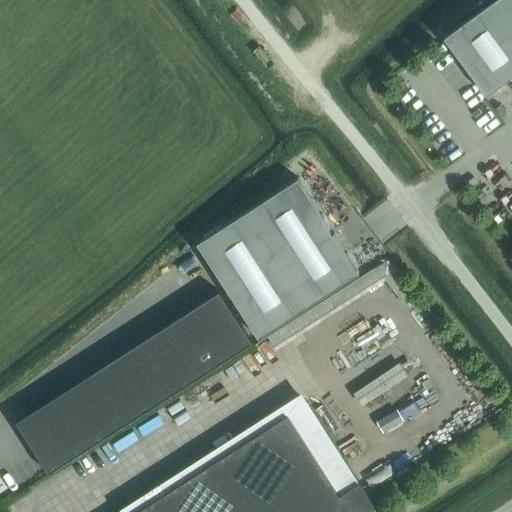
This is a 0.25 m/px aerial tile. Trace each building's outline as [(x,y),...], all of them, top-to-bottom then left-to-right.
[(511,0),(494,0),(444,37),(487,95),(511,76),(511,0)] [(198,242),(259,337),(360,272),(334,232),(333,233),(322,218),(324,217),(299,177),(198,242)] [(369,280),(390,267),(407,295),(418,288),(393,247),(361,266),(369,280)] [(217,289),(16,421),(50,473),(251,344),(217,289)] [(365,394),(411,362),(397,342),(351,374),(365,394)] [(399,399),(380,410),(386,421),(406,410),(399,399)] [(288,414),(135,511),(356,511),(371,503),(359,483),(340,495),(288,414)]
